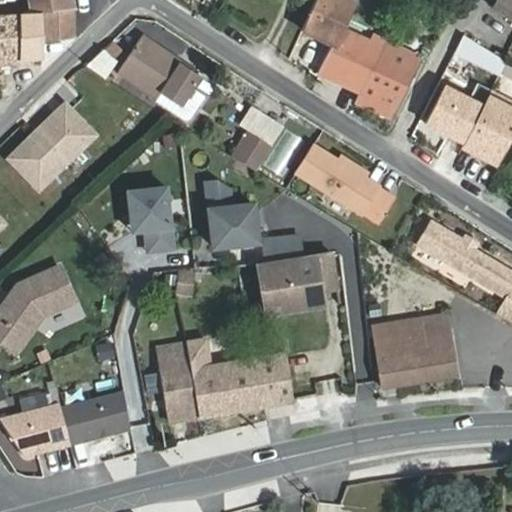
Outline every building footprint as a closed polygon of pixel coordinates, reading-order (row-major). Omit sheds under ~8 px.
[(27,0),(30,15),(42,15),(74,8),(76,8),(74,0),(27,0)] [(343,26),(346,27),(356,4),(346,0),(315,0),(302,30),(333,45),(343,26)] [(511,0),(497,0),(493,8),(511,18),(511,0)] [(41,43),(74,38),(74,8),(42,15),(42,25),(24,25),(23,35),(41,35),(41,43)] [(0,16),(0,62),(41,58),(41,43),(41,35),(23,35),(24,25),(42,25),(42,15),(30,15),(24,15),(24,16),(0,16)] [(346,27),(343,26),(333,45),(318,74),(358,94),(379,48),(382,41),(372,36),(376,28),(362,21),(357,32),(346,27)] [(132,30),(123,43),(133,50),(142,37),(132,30)] [(109,65),(119,71),(159,98),(157,101),(188,122),(205,97),(193,89),(201,76),(142,37),(133,50),(123,43),(109,65)] [(358,94),(354,103),(390,120),(421,58),(400,49),(396,55),(379,48),(358,94)] [(425,125),(464,144),(483,107),(444,88),(425,125)] [(463,147),(498,164),(511,136),(511,105),(490,94),(483,107),(464,144),(463,147)] [(8,160),(37,190),(92,135),(63,105),(8,160)] [(271,145),(283,125),(250,105),(238,125),(271,145)] [(247,133),(234,155),(257,169),(271,147),(247,133)] [(381,188),(314,146),(296,173),(364,217),(366,214),(381,222),(395,200),(379,190),(381,188)] [(255,177),(219,156),(211,167),(248,189),(255,177)] [(207,181),(214,245),(258,240),(256,222),(261,221),(260,207),(255,208),(254,202),(231,204),(230,187),(218,180),(207,181)] [(146,234),(172,231),(167,183),(129,187),(132,221),(145,219),(145,227),(146,234)] [(145,219),(132,221),(133,228),(145,227),(145,219)] [(511,322),(511,271),(432,224),(419,245),(508,298),(498,315),(511,322)] [(174,246),(172,231),(146,234),(148,249),(174,246)] [(301,236),(262,235),(262,254),(301,255),(301,236)] [(267,316),(350,301),(340,252),(259,265),(267,316)] [(13,287),(0,305),(0,346),(12,355),(38,317),(70,303),(54,268),(13,287)] [(182,272),(179,294),(190,295),(193,273),(182,272)] [(458,374),(449,314),(408,321),(410,333),(387,337),(385,325),(372,327),(382,387),(458,374)] [(408,321),(385,325),(387,337),(410,333),(408,321)] [(209,366),(205,340),(156,347),(169,423),(293,403),(285,353),(209,366)] [(80,384),(60,388),(64,402),(83,398),(80,384)] [(131,428),(124,390),(61,406),(70,443),(131,428)] [(60,403),(1,418),(23,455),(70,443),(61,406),(60,403)]
